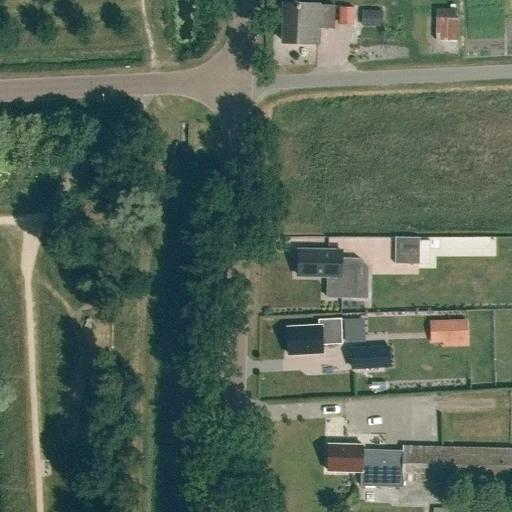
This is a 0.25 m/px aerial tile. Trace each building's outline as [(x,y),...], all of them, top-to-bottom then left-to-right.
[(334,29),(335,6),(284,4),(283,42),(318,44),(319,29),(334,29)] [(351,24),(352,7),(336,6),(335,23),(351,24)] [(432,39),(454,39),(455,8),(432,8),(432,39)] [(368,26),(382,27),(383,13),(369,12),(368,26)] [(417,237),(392,237),(392,263),(416,263),(417,237)] [(439,250),(490,250),(490,241),(439,241),(439,250)] [(340,266),(340,258),(340,251),(298,251),(298,276),(327,276),(326,298),(355,298),(356,266),(340,266)] [(289,353),(321,352),(321,345),(342,344),(341,319),(319,320),(319,329),(288,330),(289,353)] [(442,320),(442,342),(443,347),(468,346),(467,320),(442,320)] [(348,369),(388,367),(386,344),(347,347),(348,369)] [(402,451),(361,450),(361,444),(328,443),(327,471),(361,472),(361,486),(403,487),(403,481),(511,483),(511,449),(402,447),(402,451)]
